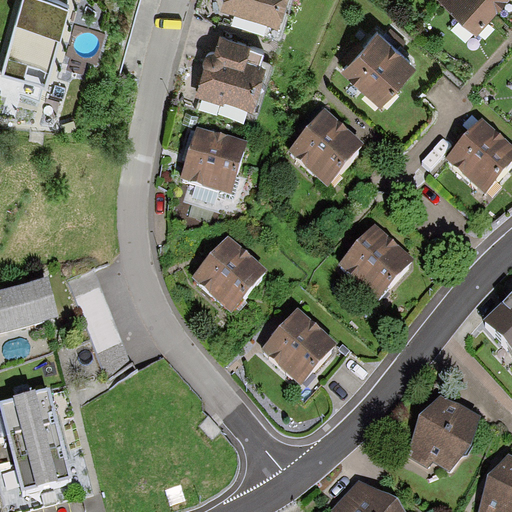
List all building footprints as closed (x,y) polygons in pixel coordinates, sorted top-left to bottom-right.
[(15,0),(0,52),(0,80),(42,93),(70,0),(15,0)] [(283,0),(220,0),(218,14),(277,27),(283,0)] [(439,0),(437,3),(474,40),(511,1),(509,0),(439,0)] [(381,33),(339,73),(376,110),(418,70),(381,33)] [(263,60),(214,46),(198,100),(248,114),(263,60)] [(361,158),(324,125),(288,165),(325,198),(361,158)] [(511,156),(479,129),(444,170),(484,204),(511,170),(511,156)] [(250,154),(201,138),(184,185),(234,202),(250,154)] [(377,231),(341,273),(378,306),(415,264),(377,231)] [(228,321),(263,282),(225,249),(191,288),(228,321)] [(98,270),(73,279),(107,373),(132,363),(98,270)] [(0,343),(58,327),(46,284),(0,296),(0,343)] [(511,304),(485,328),(511,358),(511,304)] [(294,315),(258,354),(297,391),(333,352),(294,315)] [(64,394),(0,410),(0,444),(72,425),(64,394)] [(480,420),(442,398),(408,459),(425,469),(430,459),(451,471),(480,420)] [(72,425),(0,444),(0,454),(4,470),(79,450),(72,425)] [(79,450),(4,470),(13,503),(88,483),(79,450)] [(511,511),(511,464),(505,460),(476,511),(511,511)] [(386,511),(360,486),(334,511),(386,511)]
